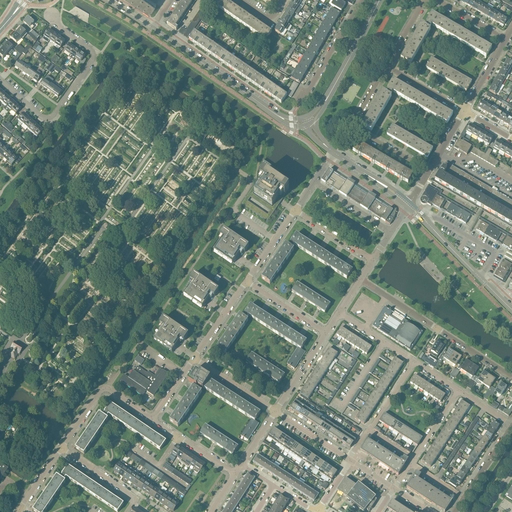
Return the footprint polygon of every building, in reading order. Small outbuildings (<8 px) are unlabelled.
[(131,0),(150,13),(155,4),(157,0),(131,0)] [(183,0),(167,24),(176,31),(178,29),(177,28),(196,0),(183,0)] [(178,33),(187,39),(214,0),(206,0),(186,30),(182,27),(178,33)] [(216,0),(213,5),(218,8),(266,41),(272,33),(223,0),(216,0)] [(301,3),(296,0),(293,0),(291,4),(298,8),(301,3)] [(331,5),(332,6),(341,11),(345,4),(338,0),(333,0),(331,5)] [(472,8),(476,1),(474,0),(469,0),(467,5),(472,8)] [(476,1),(472,8),(477,11),(481,4),(476,1)] [(288,9),(294,14),(298,8),(291,4),(288,9)] [(482,15),(487,7),(481,4),(477,11),(482,15)] [(488,18),(492,10),(487,7),(482,15),(488,18)] [(294,14),(288,9),(284,15),(291,19),(294,14)] [(291,79),(300,84),(340,14),(331,9),(291,78),(291,79)] [(493,21),(497,13),(492,10),(488,18),(493,21)] [(432,26),(438,17),(432,13),(426,23),(427,23),(424,27),(421,25),(401,60),(410,65),(430,31),(429,30),(432,26)] [(498,24),(502,16),(497,13),(493,21),(498,24)] [(504,14),(502,16),(498,24),(503,27),(504,25),(506,26),(509,20),(508,19),(504,18),(506,15),(504,14)] [(291,19),(284,15),(281,20),(288,24),(291,19)] [(23,23),(29,28),(32,30),(34,27),(32,25),(34,22),(28,17),(27,17),(25,19),(26,20),(23,23)] [(432,26),(446,34),(451,25),(438,17),(432,26)] [(291,26),(288,24),(281,20),(278,26),(284,30),(284,29),(287,31),(291,26)] [(446,34),(459,42),(465,33),(451,25),(446,34)] [(284,30),(278,26),(274,31),(281,35),(284,30)] [(14,33),(21,38),(26,33),(19,27),(14,33)] [(30,33),(38,39),(37,39),(39,37),(32,30),(30,33)] [(48,43),(49,41),(54,34),(49,30),(44,37),(47,39),(46,41),(48,43)] [(189,40),(236,73),(281,104),(287,95),(286,95),(194,31),(189,40)] [(21,38),(14,33),(10,38),(16,44),(21,38)] [(28,35),(36,42),(38,39),(30,33),(28,35)] [(465,33),(459,42),(473,50),(478,40),(465,33)] [(55,45),(60,38),(54,34),(49,41),(55,45)] [(60,38),(55,45),(60,49),(65,42),(60,38)] [(478,40),(473,50),(486,57),(491,48),(478,40)] [(13,48),(6,42),(1,48),(8,53),(11,55),(14,52),(11,50),(13,48)] [(41,51),(37,48),(39,46),(40,44),(37,42),(32,49),(35,51),(39,54),(41,51)] [(70,56),(75,48),(69,45),(64,52),(70,56)] [(74,60),(75,59),(80,52),(75,48),(70,56),(72,57),(72,58),(74,60)] [(80,52),(75,59),(80,63),(80,64),(82,66),(83,65),(84,64),(85,63),(86,62),(86,60),(84,58),(85,56),(80,52)] [(426,68),(439,76),(444,67),(431,59),(426,68)] [(21,71),(25,65),(19,61),(15,67),(21,71)] [(25,65),(21,71),(26,75),(30,69),(25,65)] [(511,69),(504,65),(501,71),(508,75),(511,69)] [(439,76),(447,80),(453,84),(458,74),(444,67),(439,76)] [(30,69),(26,75),(32,79),(36,73),(30,69)] [(36,73),(32,79),(37,83),(41,77),(42,78),(44,74),(38,70),(36,73)] [(508,75),(501,71),(498,76),(505,80),(508,75)] [(65,78),(63,80),(68,84),(72,78),(66,74),(64,77),(65,78)] [(453,84),(461,88),(466,92),(471,82),(458,74),(453,84)] [(505,80),(498,76),(495,81),(502,85),(505,80)] [(51,84),(45,80),(41,86),(47,90),(51,84)] [(394,93),(399,84),(393,80),(387,89),(388,90),(385,94),(382,92),(378,99),(387,104),(391,97),(390,97),(392,92),(394,93)] [(502,85),(495,81),(492,86),(499,90),(502,85)] [(52,83),(51,84),(47,90),(52,94),(57,88),(57,86),(52,83)] [(412,92),(405,87),(399,84),(394,93),(407,101),(412,92)] [(489,91),(496,95),(499,90),(492,86),(489,91)] [(57,88),(52,94),(58,98),(62,92),(57,88)] [(426,99),(418,95),(412,92),(407,101),(420,109),(426,99)] [(5,106),(11,100),(6,96),(1,102),(5,106)] [(379,118),(387,104),(378,99),(370,113),(379,118)] [(439,107),(431,103),(426,99),(420,109),(434,116),(439,107)] [(5,106),(3,109),(7,113),(10,111),(16,105),(11,100),(5,106)] [(483,111),(487,104),(481,101),(477,108),(483,111)] [(487,104),(483,111),(488,114),(492,107),(487,104)] [(16,105),(10,111),(15,115),(21,109),(16,105)] [(453,115),(445,110),(439,107),(434,116),(447,124),(453,115)] [(493,117),(497,110),(492,107),(488,114),(493,117)] [(499,120),(503,114),(497,110),(493,117),(499,120)] [(379,118),(370,113),(362,127),(371,132),(379,118)] [(22,125),(28,118),(23,114),(17,120),(22,125)] [(504,123),(508,117),(503,114),(499,120),(504,123)] [(27,129),(33,122),(28,118),(22,125),(27,129)] [(33,122),(27,129),(32,134),(38,127),(33,122)] [(472,136),(476,129),(470,125),(466,132),(472,136)] [(392,126),(387,135),(427,158),(433,149),(392,126)] [(38,127),(32,134),(37,138),(43,131),(38,127)] [(477,139),(481,132),(476,129),(472,136),(477,139)] [(197,137),(198,138),(203,141),(206,136),(201,132),(197,137)] [(483,142),(487,135),(481,132),(477,139),(483,142)] [(487,135),(483,142),(489,145),(493,138),(487,135)] [(461,141),(459,139),(456,144),(454,148),(458,150),(466,155),(468,152),(471,147),(469,145),(467,144),(461,141)] [(499,151),(503,144),(497,141),(493,148),(499,151)] [(357,142),(352,151),(408,183),(413,174),(357,142)] [(504,155),(509,147),(503,144),(499,151),(504,155)] [(6,162),(12,155),(7,151),(1,157),(6,162)] [(12,155),(6,162),(11,166),(17,160),(12,155)] [(259,177),(259,178),(263,180),(261,184),(260,184),(254,194),(272,207),(279,197),(281,194),(285,196),(289,190),(273,179),(279,171),(278,171),(277,172),(263,162),(263,161),(263,160),(259,177)] [(435,181),(456,193),(466,175),(445,163),(443,167),(444,167),(440,173),(439,173),(435,181)] [(333,183),(331,187),(332,188),(339,178),(332,173),(333,172),(329,170),(321,181),(325,184),(328,180),(333,183)] [(456,193),(463,197),(473,179),(466,175),(456,193)] [(339,192),(346,182),(339,178),(332,188),(339,192)] [(463,197),(470,201),(480,183),(473,179),(463,197)] [(339,192),(339,193),(346,197),(360,206),(367,211),(374,201),(375,199),(368,195),(367,196),(353,187),(354,186),(347,181),(346,182),(339,192)] [(470,201),(483,209),(494,191),(480,183),(470,201)] [(431,206),(432,204),(437,196),(438,193),(428,187),(421,199),(420,200),(420,201),(420,202),(421,203),(421,204),(422,205),(423,205),(424,205),(425,205),(426,205),(427,204),(431,206)] [(483,209),(491,213),(501,195),(494,191),(483,209)] [(491,213),(498,217),(508,199),(501,195),(491,213)] [(437,196),(432,204),(439,209),(444,200),(437,196)] [(498,217),(511,225),(511,224),(511,201),(508,199),(498,217)] [(375,215),(381,205),(374,201),(367,211),(375,215)] [(451,204),(446,213),(465,224),(471,216),(451,204)] [(381,220),(388,210),(381,205),(375,215),(381,220)] [(388,210),(381,220),(389,225),(393,219),(395,213),(395,211),(394,210),(394,209),(393,209),(392,209),(391,209),(390,209),(389,208),(388,210)] [(481,222),(476,230),(496,242),(501,233),(481,222)] [(220,236),(221,237),(223,238),(214,251),(232,264),(241,251),(245,253),(249,247),(224,230),(220,236)] [(285,244),(283,248),(277,256),(286,262),(294,250),(292,249),(294,245),(296,247),(302,238),(296,234),(290,243),(291,243),(289,246),(285,244)] [(510,250),(511,246),(511,239),(507,237),(502,246),(510,250)] [(315,246),(305,240),(302,238),(296,247),(309,255),(315,246)] [(327,254),(318,248),(315,246),(309,255),(322,263),(327,254)] [(340,262),(331,256),(327,254),(322,263),(334,271),(340,262)] [(277,256),(274,261),(269,267),(278,273),(286,262),(277,256)] [(499,268),(507,273),(511,265),(503,260),(499,268)] [(352,271),(343,265),(340,262),(334,271),(347,279),(352,271)] [(269,267),(264,274),(261,279),(270,285),(278,273),(269,267)] [(507,273),(499,268),(494,276),(503,281),(507,273)] [(202,308),(209,298),(211,295),(214,297),(219,291),(194,274),(189,280),(192,282),(183,296),(202,308)] [(292,292),(296,294),(298,296),(304,287),(297,283),(292,292)] [(298,296),(309,303),(311,305),(317,296),(304,287),(298,296)] [(325,313),(330,305),(317,296),(311,305),(325,313)] [(240,315),(237,319),(235,322),(243,328),(248,321),(246,320),(248,317),(249,316),(251,317),(256,309),(250,305),(245,314),(243,317),(240,315)] [(423,332),(404,320),(396,332),(384,324),(392,312),(385,307),(372,327),(410,351),(423,332)] [(269,317),(259,311),(256,309),(251,317),(255,320),(263,326),(269,317)] [(281,325),(272,319),(269,317),(263,326),(276,334),(281,325)] [(172,353),(179,342),(181,339),(184,342),(188,335),(163,318),(159,324),(162,327),(153,340),(172,353)] [(235,322),(228,332),(225,336),(234,342),(243,328),(235,322)] [(294,333),(285,327),(281,325),(276,334),(288,342),(294,333)] [(341,339),(346,331),(341,328),(336,335),(341,339)] [(346,331),(341,339),(346,342),(351,334),(346,331)] [(307,341),(302,339),(294,333),(288,342),(297,347),(297,348),(301,350),(302,349),(307,341)] [(351,334),(346,342),(351,345),(356,338),(351,334)] [(225,336),(219,345),(216,350),(224,356),(234,342),(225,336)] [(356,338),(351,345),(356,348),(361,341),(356,338)] [(361,341),(356,348),(362,352),(366,344),(361,341)] [(443,346),(441,344),(437,342),(431,352),(437,356),(437,355),(438,356),(444,346),(443,346)] [(9,354),(10,355),(15,358),(17,354),(19,354),(23,348),(14,343),(10,349),(11,350),(9,354)] [(347,352),(350,347),(345,344),(342,349),(341,349),(346,353),(347,352)] [(366,344),(362,352),(367,355),(372,347),(366,344)] [(297,348),(292,356),(300,361),(305,352),(301,350),(297,348)] [(319,364),(328,369),(330,371),(335,363),(333,361),(338,354),(329,348),(319,364)] [(445,357),(442,355),(438,362),(437,362),(435,366),(437,368),(442,361),(445,362),(446,361),(449,363),(455,353),(449,350),(445,357)] [(455,353),(449,363),(452,365),(455,367),(461,357),(455,353)] [(246,362),(250,365),(253,366),(258,358),(252,354),(246,362)] [(144,361),(138,356),(134,361),(141,366),(144,361)] [(294,369),(300,361),(292,356),(287,364),(294,369)] [(424,361),(424,362),(430,366),(433,368),(435,366),(437,362),(438,362),(428,356),(426,359),(424,361)] [(253,366),(263,373),(266,375),(271,366),(258,358),(253,366)] [(395,358),(389,367),(385,374),(393,379),(403,364),(395,358)] [(457,370),(452,378),(454,379),(460,371),(462,373),(463,372),(466,374),(472,365),(466,361),(462,368),(459,366),(457,370)] [(328,369),(319,364),(310,379),(318,384),(328,369)] [(472,365),(466,374),(472,378),(471,379),(466,387),(469,389),(474,381),(476,377),(474,375),(478,368),(472,365)] [(266,375),(275,381),(279,384),(284,376),(285,375),(271,366),(266,375)] [(153,378),(147,373),(137,367),(134,372),(133,371),(128,378),(124,375),(120,381),(142,396),(146,391),(153,397),(169,374),(163,370),(162,371),(160,369),(155,376),(153,378)] [(198,374),(195,372),(194,374),(189,382),(194,385),(194,386),(196,387),(197,386),(198,387),(201,389),(202,389),(203,389),(202,390),(203,390),(204,389),(209,380),(210,378),(200,372),(199,375),(197,374),(198,374)] [(474,381),(469,389),(471,391),(476,383),(478,384),(479,384),(480,383),(483,385),(489,376),(484,372),(479,379),(476,377),(474,381)] [(385,374),(380,382),(375,389),(384,394),(393,379),(385,374)] [(415,386),(420,379),(415,375),(410,383),(415,386)] [(489,376),(483,385),(489,389),(491,387),(493,383),(495,379),(489,376)] [(304,397),(307,399),(308,399),(318,384),(310,379),(300,394),(301,395),(304,397)] [(420,390),(425,382),(420,379),(415,386),(420,390)] [(209,380),(204,389),(208,392),(216,397),(222,388),(209,380)] [(425,393),(430,385),(425,382),(420,390),(425,393)] [(496,390),(494,392),(495,393),(497,394),(499,395),(500,396),(507,387),(501,383),(496,390)] [(430,396),(435,389),(430,385),(425,393),(430,396)] [(188,393),(197,399),(202,392),(193,386),(188,393)] [(235,396),(226,391),(222,388),(216,397),(229,405),(235,396)] [(375,389),(370,397),(365,404),(374,409),(384,394),(375,389)] [(435,399),(440,392),(435,389),(430,396),(435,399)] [(500,407),(498,410),(508,417),(511,411),(511,391),(508,397),(511,400),(511,401),(506,410),(500,407)] [(440,392),(435,399),(440,403),(445,395),(440,392)] [(179,407),(187,413),(197,399),(188,393),(179,407)] [(248,405),(238,399),(235,396),(229,405),(242,413),(248,405)] [(300,404),(302,402),(297,399),(290,409),(294,412),(300,404)] [(461,401),(452,416),(459,421),(460,422),(470,407),(469,406),(461,401)] [(99,414),(97,418),(95,421),(103,427),(110,416),(116,408),(110,404),(105,412),(105,413),(103,416),(99,414)] [(304,406),(300,404),(294,412),(299,415),(304,406)] [(365,404),(360,412),(356,419),(364,424),(374,409),(365,404)] [(260,413),(251,407),(248,405),(242,413),(251,419),(255,421),(260,413)] [(304,406),(299,415),(303,418),(308,409),(304,406)] [(187,413),(179,407),(172,417),(169,421),(178,427),(187,413)] [(128,416),(120,410),(116,408),(110,416),(123,425),(128,416)] [(308,409),(303,418),(307,420),(313,412),(308,409)] [(313,412),(307,420),(311,423),(317,415),(313,412)] [(384,425),(388,419),(389,417),(384,414),(379,422),(384,425)] [(316,426),(321,417),(317,415),(311,423),(316,426)] [(141,425),(132,419),(128,416),(123,425),(135,433),(141,425)] [(452,416),(442,432),(448,436),(450,437),(460,422),(459,421),(452,416)] [(320,429),(322,426),(325,420),(321,417),(316,426),(320,429)] [(389,428),(392,422),(394,420),(389,417),(388,419),(384,425),(389,428)] [(251,419),(246,427),(253,432),(259,424),(255,421),(251,419)] [(322,426),(320,429),(324,431),(330,423),(325,420),(322,426)] [(392,422),(389,428),(393,431),(399,423),(394,420),(392,422)] [(95,421),(88,431),(85,435),(94,441),(103,427),(95,421)] [(490,427),(496,431),(499,426),(493,422),(490,427)] [(330,423),(324,431),(329,434),(334,426),(330,423)] [(399,423),(393,431),(398,434),(403,426),(399,423)] [(153,433),(144,427),(141,425),(135,433),(148,442),(153,433)] [(200,434),(204,437),(206,438),(212,430),(205,425),(200,434)] [(334,426),(329,434),(333,437),(338,429),(334,426)] [(403,437),(406,431),(408,429),(403,426),(398,434),(403,437)] [(248,441),(253,432),(246,427),(240,436),(248,441)] [(496,431),(490,427),(487,432),(493,436),(496,431)] [(272,440),(278,432),(274,429),(268,437),(272,440)] [(338,429),(333,437),(337,440),(343,431),(338,429)] [(406,431),(403,437),(407,440),(413,432),(408,429),(406,431)] [(206,438),(217,445),(219,447),(225,438),(212,430),(206,438)] [(341,443),(347,434),(343,431),(337,440),(341,443)] [(278,432),(272,440),(276,443),(282,435),(278,432)] [(413,432),(407,440),(412,443),(417,435),(413,432)] [(442,432),(432,447),(438,451),(440,452),(450,437),(448,436),(442,432)] [(493,436),(487,432),(483,437),(489,441),(493,436)] [(166,442),(157,435),(153,433),(148,442),(160,450),(166,442)] [(347,434),(341,443),(346,445),(351,437),(347,434)] [(85,435),(79,445),(76,449),(84,455),(94,441),(85,435)] [(282,435),(276,443),(281,446),(287,438),(282,435)] [(417,435),(412,443),(417,446),(422,438),(417,435)] [(351,437),(346,445),(350,448),(356,440),(351,437)] [(480,442),(486,446),(489,441),(483,437),(480,442)] [(219,447),(229,453),(233,455),(238,447),(225,438),(219,447)] [(287,438),(281,446),(285,449),(291,440),(287,438)] [(291,440),(285,449),(289,452),(295,443),(291,440)] [(367,440),(360,451),(398,476),(408,460),(404,457),(401,462),(367,440)] [(486,446),(480,442),(477,447),(483,451),(486,446)] [(295,443),(289,452),(293,455),(299,446),(295,443)] [(175,459),(177,457),(182,449),(177,446),(172,453),(171,455),(170,456),(175,459)] [(293,455),(292,457),(296,460),(297,458),(303,449),(299,446),(293,455)] [(432,447),(422,462),(430,467),(440,452),(438,451),(432,447)] [(483,451),(477,447),(473,452),(479,456),(483,451)] [(182,449),(177,457),(181,460),(186,452),(182,449)] [(303,449),(297,458),(302,461),(308,452),(303,449)] [(476,461),(479,456),(473,452),(471,450),(468,455),(470,457),(476,461)] [(184,465),(185,464),(191,455),(186,452),(181,460),(179,462),(184,465)] [(306,464),(312,455),(308,452),(302,461),(306,464)] [(191,455),(185,464),(184,465),(189,468),(190,466),(195,458),(191,455)] [(258,466),(263,459),(258,456),(258,455),(253,462),(253,463),(254,462),(258,466)] [(312,455),(306,464),(310,466),(312,464),(316,458),(312,455)] [(476,461),(470,457),(467,462),(472,466),(476,461)] [(198,464),(200,462),(195,458),(190,466),(194,469),(195,469),(198,464)] [(316,458),(312,464),(310,466),(314,469),(318,464),(320,461),(316,458)] [(264,469),(268,462),(263,459),(258,466),(264,469)] [(320,461),(318,464),(314,469),(318,472),(324,464),(320,461)] [(200,462),(198,464),(195,469),(194,469),(193,471),(197,474),(199,472),(202,468),(203,469),(205,465),(200,462)] [(269,472),(273,465),(268,462),(264,469),(269,472)] [(472,466),(467,462),(463,467),(469,471),(472,466)] [(119,475),(124,468),(119,464),(114,472),(119,475)] [(324,464),(318,472),(323,475),(328,467),(324,464)] [(274,475),(278,469),(273,465),(269,472),(274,475)] [(57,476),(54,480),(52,483),(61,489),(65,482),(64,481),(66,478),(68,479),(73,470),(68,466),(62,475),(60,478),(57,476)] [(328,467),(323,475),(327,478),(333,469),(328,467)] [(469,471),(463,467),(460,472),(466,476),(469,471)] [(124,468),(119,475),(123,478),(128,471),(124,468)] [(128,481),(134,471),(130,468),(128,471),(123,478),(128,481)] [(279,479),(283,472),(278,469),(274,475),(279,479)] [(331,481),(337,473),(333,469),(327,478),(331,481)] [(86,479),(77,473),(73,470),(68,479),(80,487),(86,479)] [(134,471),(128,481),(132,484),(137,477),(139,474),(134,471)] [(284,482),(288,475),(283,472),(279,479),(284,482)] [(466,476),(460,472),(457,477),(462,481),(466,476)] [(421,476),(416,473),(414,477),(406,488),(443,511),(445,511),(452,502),(418,480),(421,476)] [(137,487),(141,480),(143,477),(139,474),(137,477),(132,484),(137,487)] [(245,479),(251,483),(255,479),(255,478),(248,474),(247,474),(248,474),(245,479)] [(289,485),(293,478),(288,475),(284,482),(289,485)] [(462,481),(457,477),(454,475),(449,483),(449,484),(456,488),(458,485),(459,486),(462,481)] [(141,490),(148,480),(143,477),(141,480),(137,487),(141,490)] [(294,488),(298,482),(293,478),(289,485),(294,488)] [(337,491),(366,510),(369,511),(377,500),(345,478),(337,491)] [(98,487),(89,481),(86,479),(80,487),(93,496),(98,487)] [(251,483),(245,479),(241,484),(248,488),(251,483)] [(148,480),(141,490),(145,493),(150,486),(151,486),(152,483),(148,480)] [(299,492),(303,485),(298,482),(294,488),(299,492)] [(52,483),(45,494),(43,497),(51,503),(61,489),(52,483)] [(248,488),(241,484),(238,489),(245,494),(248,488)] [(304,495),(308,488),(303,485),(299,492),(304,495)] [(150,496),(155,489),(151,486),(150,486),(145,493),(150,496)] [(111,496),(102,489),(98,487),(93,496),(105,504),(111,496)] [(309,498),(313,491),(308,488),(304,495),(309,498)] [(155,489),(150,496),(154,499),(159,492),(155,489)] [(159,502),(166,492),(161,489),(159,492),(154,499),(159,502)] [(245,494),(238,489),(235,494),(242,499),(245,494)] [(313,491),(309,498),(314,501),(314,502),(319,494),(318,494),(318,495),(313,491)] [(166,492),(159,502),(163,505),(168,498),(170,496),(166,492)] [(242,499),(235,494),(232,499),(238,504),(242,499)] [(272,508),(278,511),(281,511),(289,501),(280,495),(278,499),(276,497),(276,496),(274,494),(272,497),(273,498),(272,500),(271,499),(269,502),(271,504),(272,503),(275,505),(272,508)] [(118,511),(123,504),(114,498),(111,496),(105,504),(116,511),(118,511)] [(43,497),(36,507),(33,511),(34,511),(45,511),(51,503),(43,497)] [(173,501),(168,498),(163,505),(168,508),(173,501)] [(173,501),(168,508),(173,511),(176,508),(175,508),(177,504),(179,502),(174,498),(173,501)] [(238,504),(232,499),(228,504),(235,509),(238,504)] [(409,511),(392,501),(387,509),(385,511),(409,511)]
